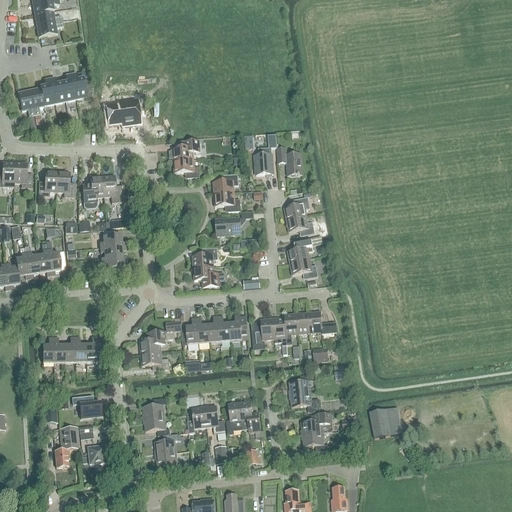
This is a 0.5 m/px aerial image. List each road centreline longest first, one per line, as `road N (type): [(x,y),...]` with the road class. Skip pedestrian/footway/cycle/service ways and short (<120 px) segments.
road 1 (residential): [(147,293),(139,153),(12,151),(0,107)]
road 2 (residential): [(127,494),(112,351),(147,293)]
road 3 (residential): [(0,303),(147,293)]
road 4 (residential): [(147,293),(172,301),(274,296)]
road 5 (residential): [(152,492),(276,475)]
